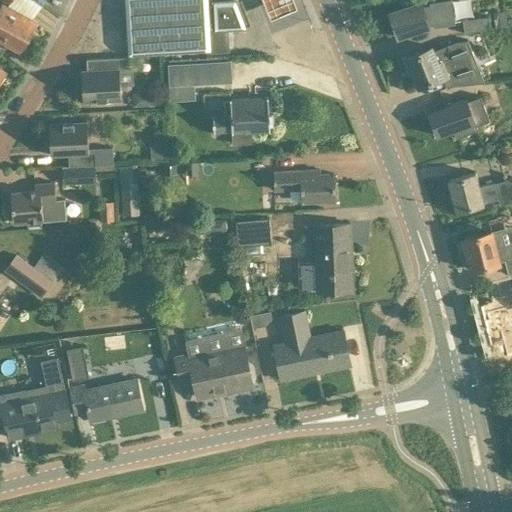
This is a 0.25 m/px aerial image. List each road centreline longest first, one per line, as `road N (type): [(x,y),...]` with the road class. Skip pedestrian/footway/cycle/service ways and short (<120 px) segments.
road 1 (tertiary): [(428,265),(325,0)]
road 2 (tertiary): [(0,488),(275,428)]
road 3 (tertiary): [(275,428),(455,408)]
road 4 (tertiary): [(450,385),(275,428)]
road 5 (residential): [(0,148),(86,0)]
road 6 (tertiary): [(472,392),(448,298),(428,265)]
road 7 (tertiary): [(428,265),(450,385)]
